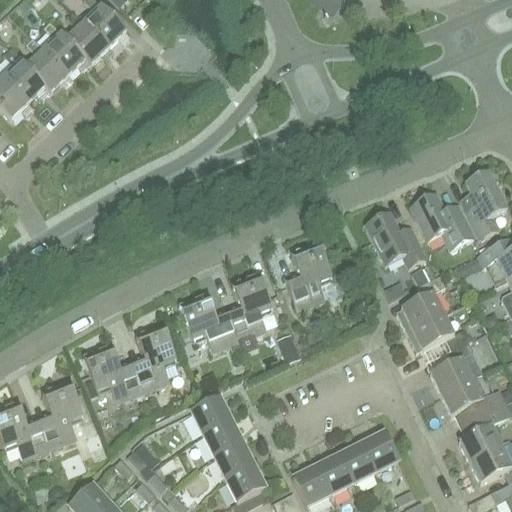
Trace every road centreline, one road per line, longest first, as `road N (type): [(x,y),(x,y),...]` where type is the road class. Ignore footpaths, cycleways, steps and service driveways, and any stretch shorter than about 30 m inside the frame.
road 1 (residential): [(0,355),(124,284),(508,126)]
road 2 (residential): [(10,183),(142,49),(99,0)]
road 3 (residential): [(446,511),(382,385),(289,427)]
road 4 (secondary): [(511,0),(396,46),(297,58)]
road 5 (secondary): [(297,58),(214,138),(147,185)]
road 6 (secondary): [(147,185),(323,116)]
road 7 (secondary): [(323,116),(474,49)]
